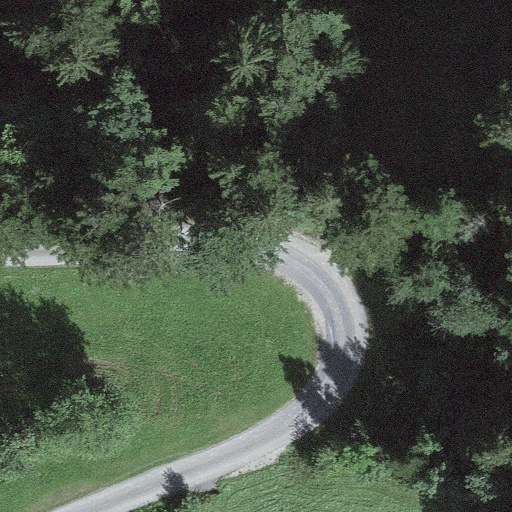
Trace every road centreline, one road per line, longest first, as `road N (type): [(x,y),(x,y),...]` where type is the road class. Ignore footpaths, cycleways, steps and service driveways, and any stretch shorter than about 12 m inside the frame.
road 1 (track): [(98,511),(238,453),(315,406),(345,359),(339,303),(288,248),(255,239),(0,248)]
road 2 (track): [(288,248),(425,241),(511,253)]
